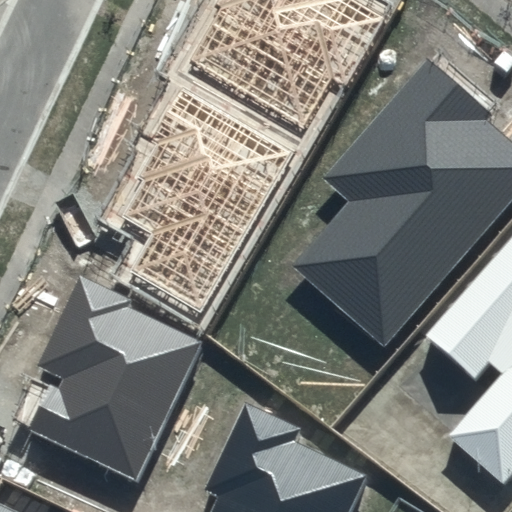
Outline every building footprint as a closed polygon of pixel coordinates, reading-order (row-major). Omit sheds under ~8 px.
[(344,82),(381,19),(347,0),(216,0),(213,6),(219,9),(190,60),(301,123),(329,74),(344,82)] [(493,113),(428,56),(323,177),(352,202),(296,266),(384,343),(511,197),(511,142),(486,120),(493,113)] [(296,152),(182,85),(150,138),(157,142),(137,175),(142,178),(121,214),(153,233),(129,273),(200,315),(296,152)] [(511,237),(428,335),(475,375),(488,360),(503,374),(449,437),(503,483),(511,473),(511,237)] [(132,299),(81,274),(37,366),(53,374),(26,431),(137,483),(204,343),(128,307),(132,299)] [(300,430),(246,404),(206,491),(217,496),(209,511),(349,511),(366,476),(294,442),(300,430)] [(18,511),(0,503),(0,511),(18,511)]
